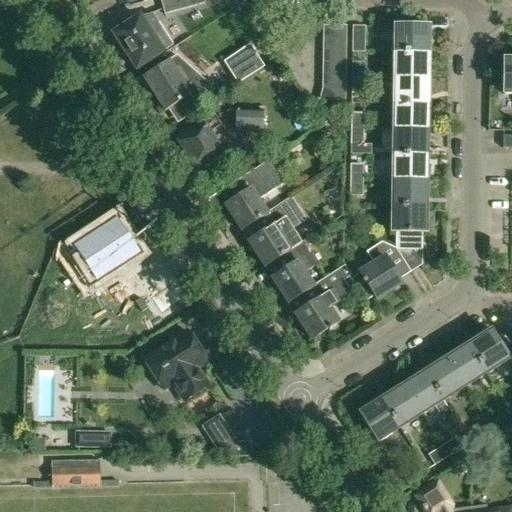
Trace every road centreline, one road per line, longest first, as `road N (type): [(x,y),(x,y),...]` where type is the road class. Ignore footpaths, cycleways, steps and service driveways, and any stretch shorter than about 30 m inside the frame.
road 1 (residential): [(294,403),(33,0)]
road 2 (residential): [(294,403),(460,299)]
road 3 (residential): [(470,165),(470,67),(485,24)]
road 4 (residential): [(460,299),(470,268),(470,165)]
road 5 (residential): [(364,511),(294,403)]
